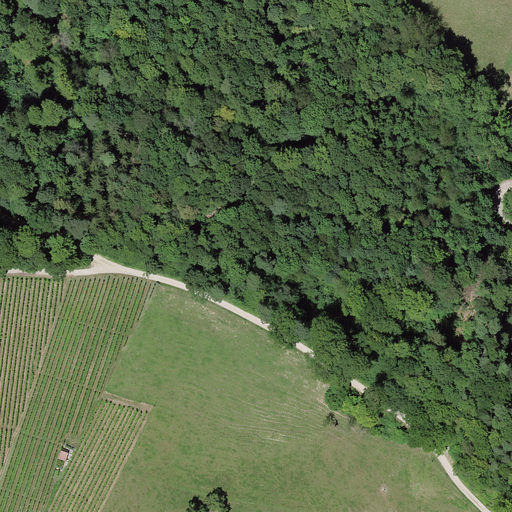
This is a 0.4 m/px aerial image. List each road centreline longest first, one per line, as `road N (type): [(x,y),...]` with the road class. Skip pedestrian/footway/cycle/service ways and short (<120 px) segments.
road 1 (track): [(487,511),(435,447),(314,354),(205,294),(111,268)]
road 2 (track): [(111,268),(63,238),(0,216)]
